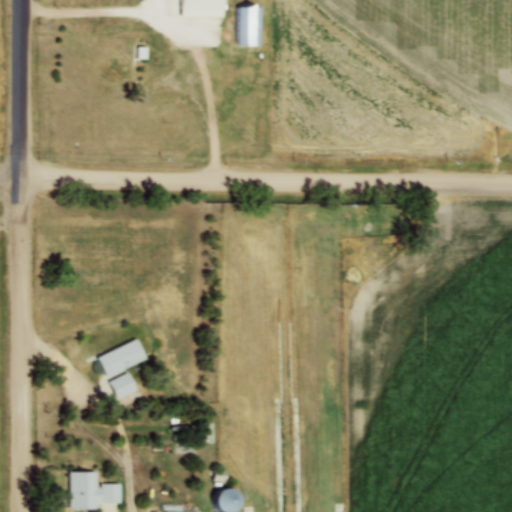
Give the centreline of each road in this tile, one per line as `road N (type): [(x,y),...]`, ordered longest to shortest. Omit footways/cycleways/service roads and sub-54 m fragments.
road 1 (residential): [(511,184),(19,179)]
road 2 (tertiary): [(20,511),(19,179)]
road 3 (tertiary): [(19,179),(23,0)]
